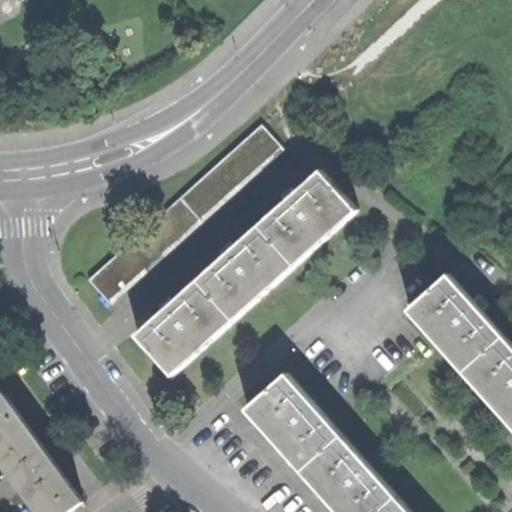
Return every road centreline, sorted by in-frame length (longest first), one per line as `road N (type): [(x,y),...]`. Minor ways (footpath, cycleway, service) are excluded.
road 1 (residential): [(35,171),(24,225),(34,287),(173,473)]
road 2 (unclassified): [(35,171),(138,148),(188,119),(313,0)]
